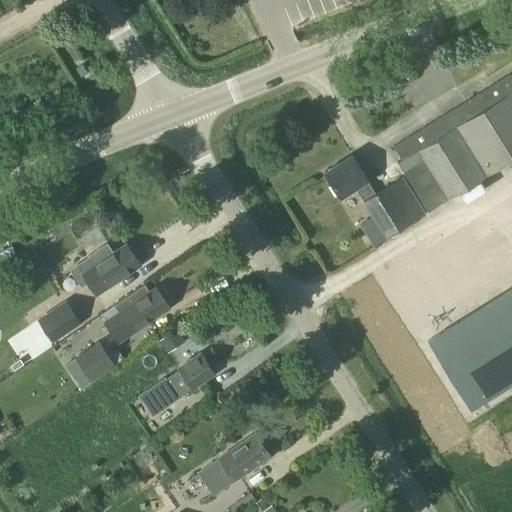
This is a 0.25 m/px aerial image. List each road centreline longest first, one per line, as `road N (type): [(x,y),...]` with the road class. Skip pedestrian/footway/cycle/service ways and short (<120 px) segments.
road 1 (unclassified): [(428,511),(170,117)]
road 2 (tertiary): [(170,117),(454,0)]
road 3 (tertiary): [(0,185),(170,117)]
road 4 (unclassified): [(170,117),(97,0)]
